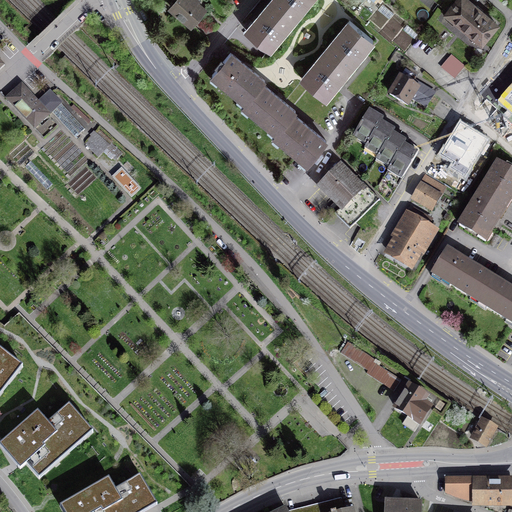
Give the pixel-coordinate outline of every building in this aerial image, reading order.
[(210,8),(200,0),(172,0),(168,6),(192,28),(210,8)] [(271,0),(270,1),(294,22),(312,0),(271,0)] [(498,28),(465,0),(452,0),(438,17),(478,52),(498,28)] [(270,51),(294,22),(270,1),(246,30),(270,51)] [(348,17),(323,47),(351,70),(376,39),(348,17)] [(327,100),(351,70),(323,47),(299,77),(327,100)] [(212,74),(246,102),(262,83),(264,79),(231,52),(212,74)] [(466,65),(452,54),(441,68),(455,79),(466,65)] [(434,92),(400,73),(389,92),(409,103),(412,97),(426,105),(434,92)] [(295,110),(262,83),(246,102),(244,106),(276,132),(292,113),(295,110)] [(37,105),(24,92),(10,105),(36,131),(52,116),(75,139),(85,130),(48,93),(37,105)] [(356,134),(369,142),(382,122),(383,119),(370,111),(356,134)] [(327,141),(292,113),(276,132),(274,135),(307,163),(327,141)] [(367,146),(380,154),(392,133),(394,130),(382,122),(369,142),(367,146)] [(455,161),(451,168),(465,176),(487,139),(460,123),(442,153),(455,161)] [(98,133),(86,146),(98,157),(105,148),(118,159),(123,154),(98,133)] [(378,157),(391,164),(403,145),(405,141),(392,133),(380,154),(378,157)] [(418,154),(403,145),(391,164),(390,167),(404,176),(418,154)] [(365,187),(341,161),(317,184),(341,209),(365,187)] [(511,169),(499,161),(479,193),(509,212),(511,207),(511,169)] [(121,169),(112,177),(131,197),(140,189),(121,169)] [(446,190),(426,178),(415,198),(435,209),(446,190)] [(365,187),(341,209),(336,214),(350,228),(379,200),(365,187)] [(488,244),(509,212),(479,193),(458,225),(488,244)] [(435,223),(413,211),(390,254),(411,266),(435,223)] [(433,275),(479,303),(494,279),(447,251),(433,275)] [(511,289),(494,279),(479,303),(511,322),(511,289)] [(375,360),(348,342),(341,353),(368,371),(367,373),(394,391),(401,380),(373,363),(375,360)] [(0,399),(22,371),(0,354),(0,399)] [(426,397),(410,386),(396,407),(412,418),(411,420),(419,425),(431,407),(423,402),(426,397)] [(47,427),(38,417),(0,449),(20,472),(27,468),(39,482),(92,436),(70,410),(47,427)] [(481,424),(473,439),(486,446),(494,432),(481,424)] [(244,456),(236,464),(249,478),(257,470),(253,466),(258,461),(253,456),(248,460),(244,456)] [(114,494),(109,484),(60,511),(152,511),(157,509),(140,480),(114,494)] [(468,482),(445,482),(445,493),(454,492),(454,497),(468,496),(468,482)] [(511,503),(511,483),(475,483),(475,504),(511,503)] [(341,498),(287,511),(341,511),(344,511),(341,498)] [(421,511),(422,503),(386,502),(385,511),(421,511)]
